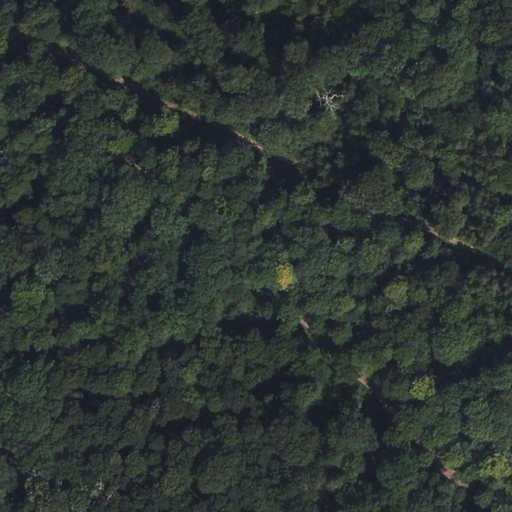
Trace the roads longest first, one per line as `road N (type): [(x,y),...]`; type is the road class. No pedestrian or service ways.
road 1 (track): [(0,46),(492,511)]
road 2 (unknown): [(0,21),(511,270)]
